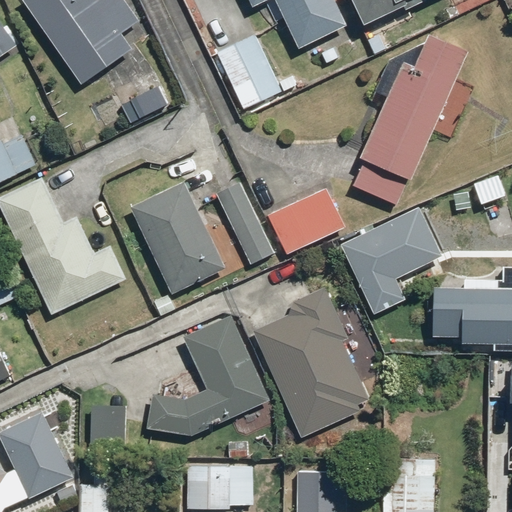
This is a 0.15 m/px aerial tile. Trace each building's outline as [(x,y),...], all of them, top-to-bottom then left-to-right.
[(97,0),(22,0),(82,86),(134,50),(123,35),(141,23),(124,0),(99,0),(98,1),(97,0)] [(334,0),(249,0),(254,9),(272,0),(275,0),(300,50),(348,27),(334,0)] [(345,0),(360,30),(425,0),(345,0)] [(0,58),(18,46),(0,19),(0,58)] [(257,35),(218,53),(244,110),(304,83),(278,26),(266,32),(268,36),(259,41),(257,35)] [(404,60),(360,159),(365,161),(354,185),(398,205),(409,180),(412,181),(470,52),(429,34),(415,65),(404,60)] [(159,87),(121,104),(130,125),(168,108),(159,87)] [(22,132),(0,142),(0,184),(38,167),(22,132)] [(43,178),(0,198),(0,205),(52,316),(128,280),(112,246),(95,254),(78,217),(64,223),(43,178)] [(186,181),(131,207),(173,296),(228,270),(186,181)] [(241,182),(217,194),(251,266),(276,254),(241,182)] [(326,188),(268,216),(287,257),(346,230),(326,188)] [(5,270),(0,273),(0,309),(20,298),(5,270)] [(511,287),(433,286),(432,336),(461,336),(460,343),(511,344),(511,287)] [(290,315),(254,332),(302,437),(361,410),(359,405),(370,399),(343,341),(348,339),(326,288),(295,302),(290,315)] [(148,430),(192,437),(271,401),(233,317),(184,338),(207,391),(185,401),(154,395),(148,430)] [(0,383),(13,377),(0,350),(0,383)] [(129,406),(92,405),(90,446),(127,448),(129,406)] [(43,410),(0,430),(0,434),(31,501),(76,481),(43,410)] [(511,434),(497,434),(496,449),(511,450),(511,434)] [(434,511),(437,459),(385,457),(382,511),(434,511)] [(256,466),(190,464),(188,509),(254,511),(256,466)] [(511,511),(511,465),(494,465),(493,511),(511,511)] [(0,468),(0,487),(9,474),(0,468)] [(349,511),(351,473),(298,471),(295,511),(349,511)] [(109,511),(110,484),(80,484),(80,511),(109,511)]
